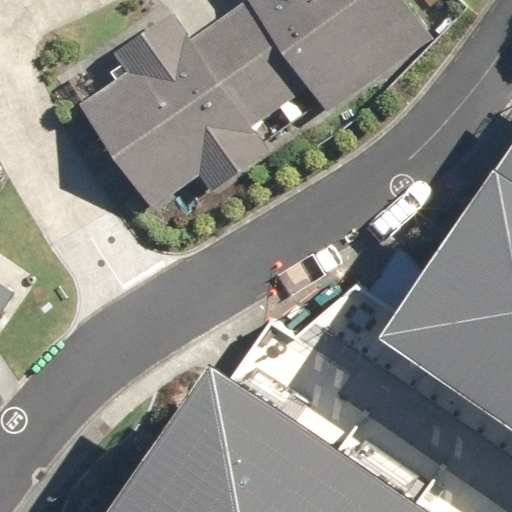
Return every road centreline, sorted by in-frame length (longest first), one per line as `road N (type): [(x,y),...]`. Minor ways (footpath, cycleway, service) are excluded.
road 1 (residential): [(142,321),(366,197),(475,90),(511,37)]
road 2 (residential): [(142,321),(0,50)]
road 3 (residential): [(0,473),(45,408),(113,338),(142,321)]
